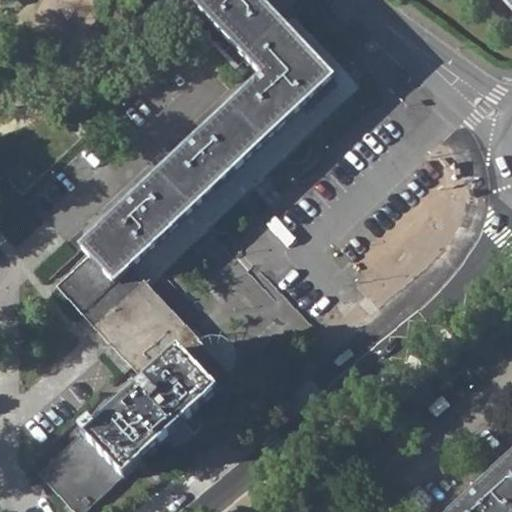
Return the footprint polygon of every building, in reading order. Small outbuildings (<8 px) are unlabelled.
[(282,28),(255,0),(186,0),(262,80),(80,249),(89,259),(57,289),(82,316),(129,272),(332,81),(282,28)] [(389,282),(404,268),(399,262),(384,276),(389,282)] [(137,280),(129,272),(82,316),(91,324),(94,328),(142,284),(137,280)] [(511,279),(509,275),(493,288),(498,294),(511,282),(511,279)] [(74,511),(87,511),(139,465),(149,476),(180,447),(241,391),(203,350),(142,284),(94,328),(145,382),(94,429),(90,424),(38,472),(74,511)] [(511,511),(511,457),(453,511),(511,511)]
